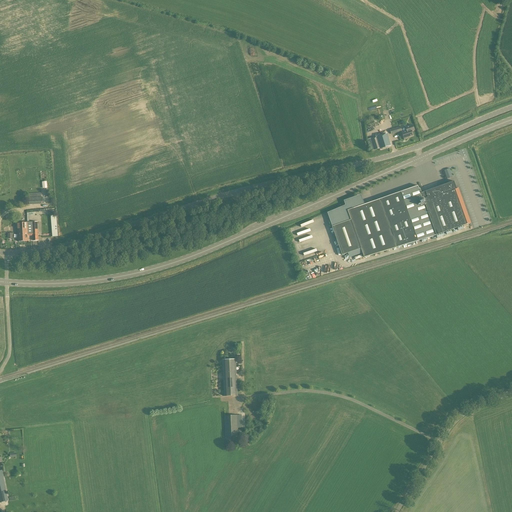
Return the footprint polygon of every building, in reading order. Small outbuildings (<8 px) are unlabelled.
[(405,127),(407,131),(402,132),(404,140),(408,139),(408,138),(413,136),(411,131),(414,130),(412,125),(405,127)] [(391,135),(402,132),(400,126),(390,129),(391,135)] [(387,133),(367,139),(371,151),(391,146),(387,133)] [(348,210),(351,220),(332,227),(342,255),(361,248),(364,257),(398,247),(436,235),(471,223),(459,188),(456,189),(454,181),(430,190),(431,191),(426,193),(426,192),(422,193),(421,192),(420,189),(419,189),(418,186),(348,210)] [(29,205),(41,204),(41,193),(28,194),(29,205)] [(32,233),(31,222),(17,223),(18,241),(28,241),(28,237),(26,238),(26,234),(32,233)] [(37,222),(31,222),(32,233),(26,234),(26,238),(28,237),(28,236),(33,236),(33,240),(38,240),(37,222)] [(223,360),(224,396),(237,396),(235,360),(223,360)] [(246,404),(246,406),(246,408),(247,410),(248,411),(250,412),(252,413),(254,412),(256,411),(258,409),(258,407),(259,405),(258,403),(257,402),(255,400),(253,400),(251,400),(249,401),(247,402),(246,404)] [(220,423),(224,423),(225,437),(238,435),(238,428),(242,428),(241,415),(229,415),(228,402),(221,403),(221,407),(220,407),(220,423)]
